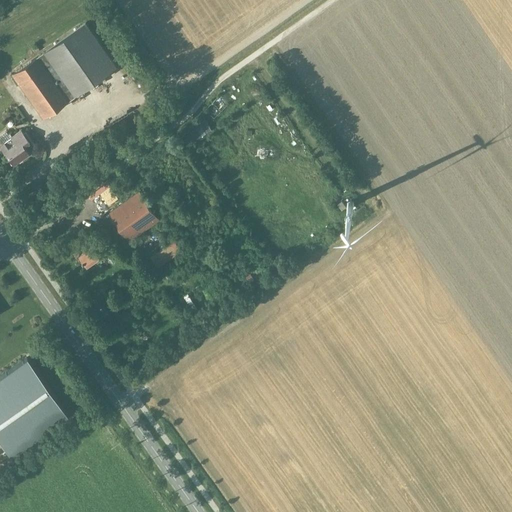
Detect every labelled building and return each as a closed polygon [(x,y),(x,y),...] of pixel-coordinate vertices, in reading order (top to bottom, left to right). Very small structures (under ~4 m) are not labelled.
[(43,118),(116,66),(85,23),(12,75),(43,118)] [(12,139),(2,147),(14,164),(30,153),(27,149),(32,145),(21,130),(11,137),(12,139)] [(110,210),(130,239),(159,219),(139,190),(110,210)] [(337,203),(341,209),(346,206),(342,200),(337,203)] [(150,257),(156,265),(158,268),(181,251),(173,240),(150,257)] [(87,266),(102,256),(100,253),(105,249),(99,241),(94,245),(79,255),(87,266)] [(248,269),(228,286),(232,291),(252,273),(248,269)] [(26,357),(0,376),(0,441),(10,455),(67,414),(26,357)]
